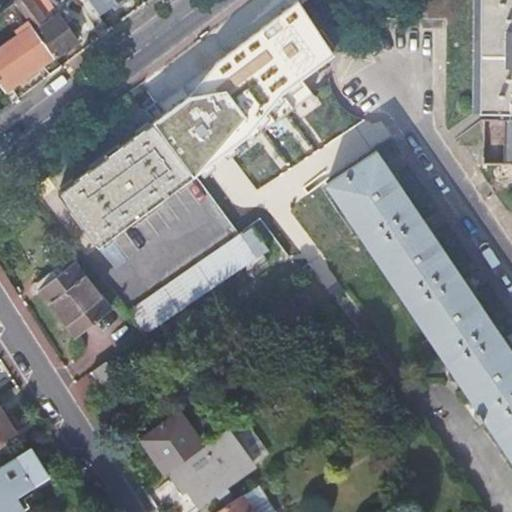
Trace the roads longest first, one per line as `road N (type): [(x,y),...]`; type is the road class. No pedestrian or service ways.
road 1 (secondary): [(0,149),(200,0)]
road 2 (residential): [(130,511),(0,309)]
road 3 (residential): [(387,64),(511,256)]
